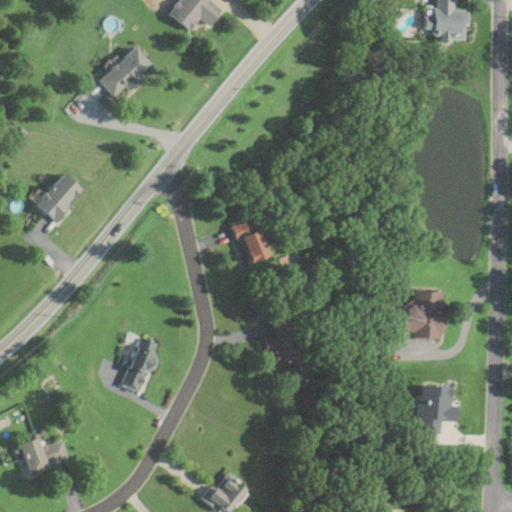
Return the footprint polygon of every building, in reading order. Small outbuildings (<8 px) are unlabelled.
[(170,0),(161,11),(183,30),(194,17),(203,24),(214,11),(200,0),(170,0)] [(458,37),(461,9),(449,8),(449,0),(431,0),(430,17),(417,15),(416,27),(425,28),(424,33),(458,37)] [(108,98),(145,64),(127,46),(91,80),(108,98)] [(52,221),(75,187),(53,172),(30,206),(52,221)] [(238,262),(259,257),(249,217),(228,222),(238,262)] [(436,289),(407,289),(407,302),(396,302),(396,336),(435,336),(436,289)] [(294,344),(290,345),(287,334),(260,339),(266,368),(284,364),(286,373),(300,370),(294,344)] [(115,384),(134,390),(151,342),(133,335),(115,384)] [(36,446),(33,436),(15,442),(25,472),(65,459),(58,439),(36,446)] [(197,499),(214,511),(222,511),(239,490),(217,473),(197,499)]
